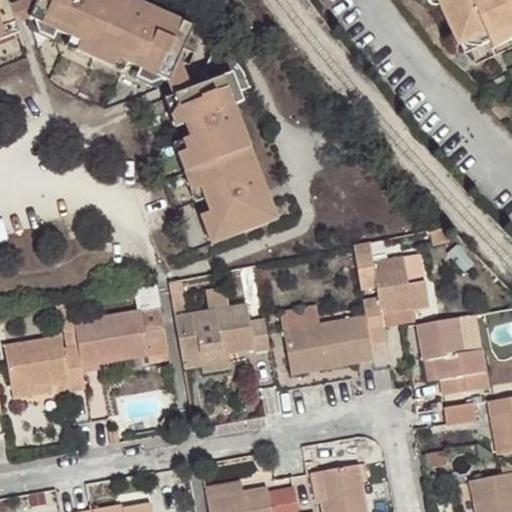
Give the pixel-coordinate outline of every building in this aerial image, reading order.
[(116,0),(34,0),(21,30),(92,61),(121,2),(116,0)] [(431,0),(451,42),(456,40),(479,29),(482,36),(511,22),(511,21),(511,0),(472,0),(469,1),(468,0),(431,0)] [(0,53),(17,47),(0,1),(0,53)] [(140,10),(121,2),(92,61),(163,92),(189,32),(140,10)] [(482,36),(483,40),(486,46),(511,34),(511,24),(511,22),(482,36)] [(456,40),(460,50),(483,40),(482,36),(479,29),(456,40)] [(181,181),(248,155),(236,124),(220,81),(153,106),(181,181)] [(248,155),(181,181),(209,253),(276,227),(262,191),(248,155)] [(373,261),(370,241),(352,245),(360,287),(373,284),(375,298),(362,299),(365,314),(371,344),(387,341),(382,313),(429,305),(423,279),(408,281),(403,255),(373,261)] [(181,279),(168,281),(174,311),(186,309),(181,279)] [(157,297),(156,284),(132,289),(135,302),(157,297)] [(246,303),(193,313),(200,352),(226,347),(228,354),(253,349),(254,352),(270,349),(264,319),(249,321),(246,303)] [(159,307),(74,322),(78,347),(83,372),(102,369),(102,365),(100,358),(123,354),(124,362),(168,354),(159,307)] [(193,313),(175,316),(183,363),(185,372),(201,368),(202,376),(231,370),(228,354),(226,347),(200,352),(193,313)] [(374,360),(371,344),(365,314),(282,329),(291,375),(374,360)] [(439,379),(441,393),(442,398),(488,391),(482,347),(463,350),(458,319),(417,326),(423,359),(428,359),(436,358),(439,379)] [(60,338),(3,348),(10,389),(67,381),(68,391),(69,393),(85,390),(83,372),(78,347),(62,350),(60,338)] [(123,354),(100,358),(102,365),(124,362),(123,354)] [(428,359),(433,380),(439,379),(436,358),(428,359)] [(67,381),(10,389),(12,399),(68,391),(67,381)] [(511,396),(484,401),(496,454),(511,451),(511,396)] [(447,423),(442,423),(443,427),(473,422),(470,403),(445,408),(447,423)] [(326,500),(322,502),(324,511),(367,511),(360,465),(322,471),(326,500)] [(317,502),(322,502),(326,500),(322,471),(312,472),(317,502)] [(511,511),(511,474),(472,483),(476,511),(511,511)] [(475,511),(471,481),(462,482),(466,511),(475,511)] [(206,496),(243,490),(242,483),(205,490),(206,496)] [(298,511),(293,485),(267,490),(270,511),(298,511)] [(206,496),(209,511),(270,511),(267,490),(267,486),(243,490),(206,496)]
